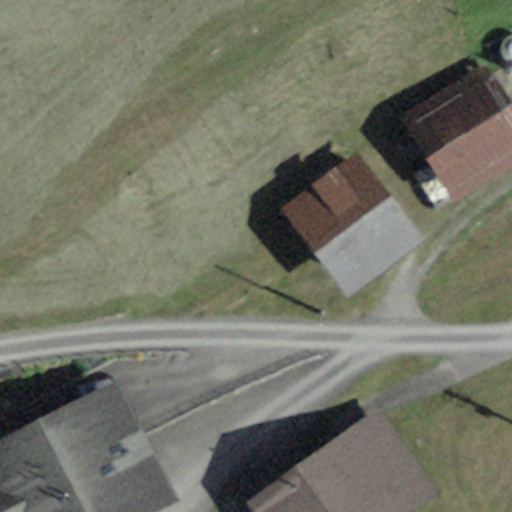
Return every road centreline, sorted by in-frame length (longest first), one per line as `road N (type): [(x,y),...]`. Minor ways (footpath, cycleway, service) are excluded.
road 1 (residential): [(0,347),(110,335),(396,338)]
road 2 (residential): [(396,338),(340,371),(280,430),(245,511)]
